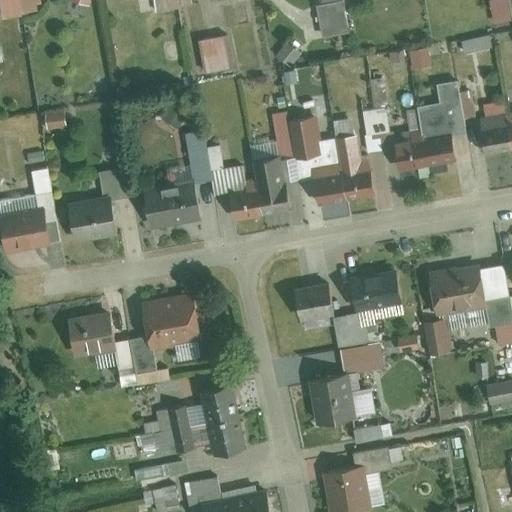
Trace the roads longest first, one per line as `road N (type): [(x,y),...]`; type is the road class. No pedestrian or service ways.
road 1 (residential): [(511,203),(240,251)]
road 2 (residential): [(302,511),(240,251)]
road 3 (residential): [(240,251),(60,284)]
